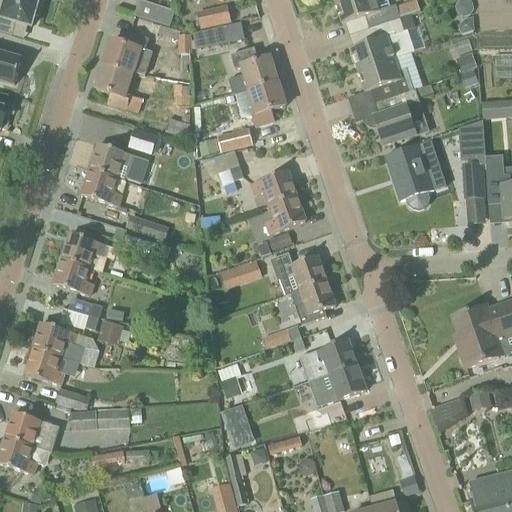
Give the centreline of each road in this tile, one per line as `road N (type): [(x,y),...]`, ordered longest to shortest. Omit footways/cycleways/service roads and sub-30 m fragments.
road 1 (unclassified): [(0,319),(99,0)]
road 2 (residential): [(448,511),(361,252)]
road 3 (residential): [(361,252),(273,0)]
road 4 (residential): [(361,252),(511,250)]
